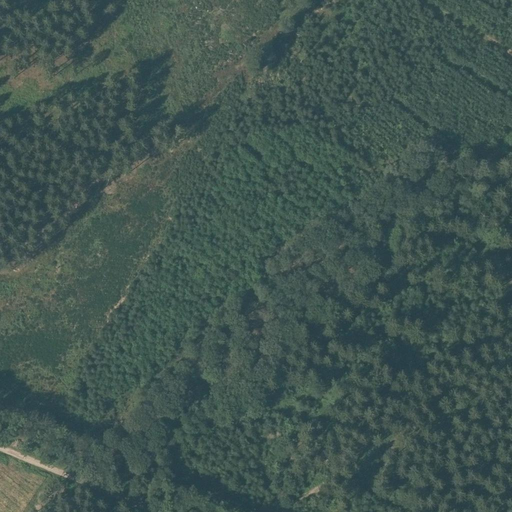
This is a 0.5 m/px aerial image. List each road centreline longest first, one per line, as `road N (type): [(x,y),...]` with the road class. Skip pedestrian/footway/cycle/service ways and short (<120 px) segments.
road 1 (track): [(511,128),(461,186),(387,238),(201,397),(122,500)]
road 2 (track): [(511,348),(368,443),(285,511)]
road 3 (track): [(149,511),(0,449)]
